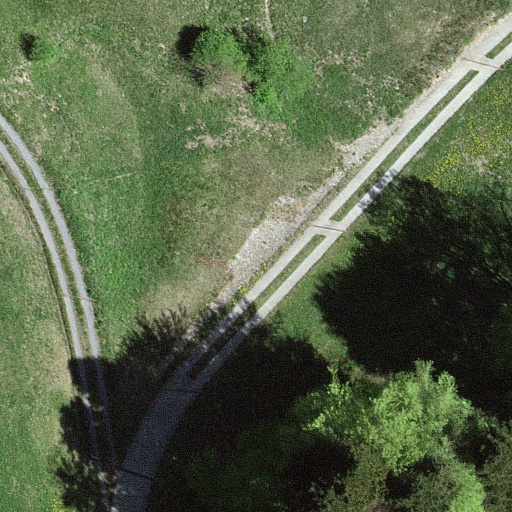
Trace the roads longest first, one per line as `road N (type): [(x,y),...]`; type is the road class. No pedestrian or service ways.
road 1 (track): [(511,38),(206,350),(153,427),(119,496)]
road 2 (track): [(119,496),(101,386),(56,231),(0,124)]
